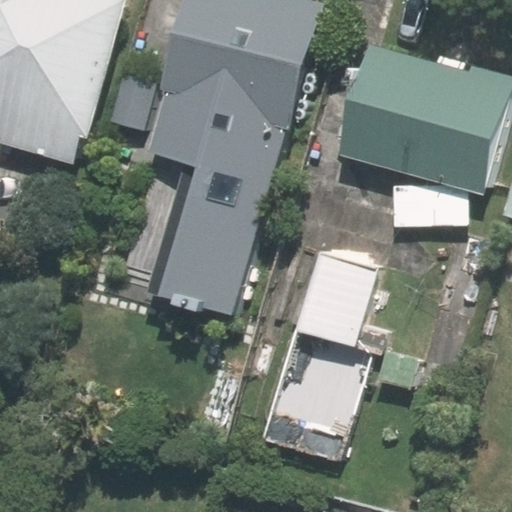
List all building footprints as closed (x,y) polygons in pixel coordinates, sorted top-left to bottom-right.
[(96,136),(134,0),(132,0),(0,0),(0,165),(2,167),(7,146),(81,167),(90,134),(96,136)] [(247,305),(332,8),(305,0),(200,0),(160,144),(218,160),(182,287),(247,305)] [(342,161),(458,193),(471,197),(489,202),(511,118),(511,80),(479,72),(477,79),(373,51),(342,161)] [(471,197),(458,193),(397,191),(397,231),(472,231),(471,197)] [(379,271),(323,257),(301,337),(356,352),(379,271)] [(511,323),(511,261),(500,259),(482,320),(511,328),(511,323)] [(367,328),(359,352),(383,360),(391,335),(367,328)] [(413,392),(421,364),(389,356),(381,384),(413,392)]
